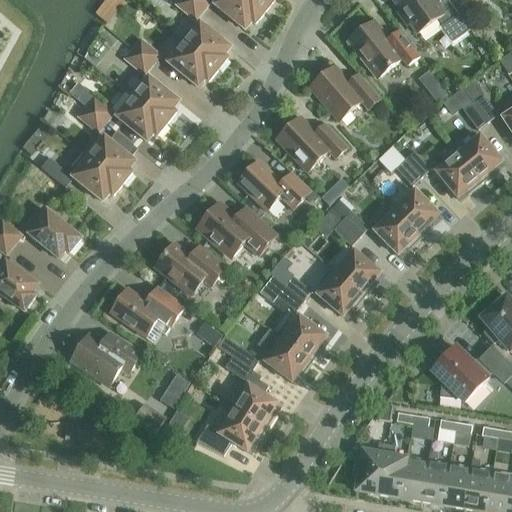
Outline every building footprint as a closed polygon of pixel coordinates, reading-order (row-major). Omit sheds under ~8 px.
[(196,24),(204,14),(187,0),(182,0),(176,8),(196,24)] [(207,0),(187,0),(204,14),(212,4),(207,0)] [(255,27),(265,15),(246,0),(219,0),(221,1),(215,8),(245,31),(249,27),(250,27),(252,24),(255,27)] [(246,0),(265,15),(275,3),(271,0),(246,0)] [(462,21),(447,0),(440,0),(435,4),(432,0),(392,0),(401,12),(398,15),(407,28),(411,26),(418,36),(438,22),(442,28),(441,29),(453,45),(470,32),(462,21)] [(409,69),(421,60),(400,33),(389,42),(375,24),(349,44),(378,81),(404,61),(409,69)] [(200,26),(184,46),(218,73),(228,61),(225,58),(227,55),(226,54),(230,50),(200,26)] [(153,68),(161,58),(141,42),(133,52),(153,68)] [(209,85),(218,73),(184,46),(168,65),(198,89),(202,84),(203,85),(205,82),(209,85)] [(145,78),(153,68),(133,52),(125,62),(145,78)] [(335,70),(311,91),(339,124),(362,105),(368,112),(381,102),(359,78),(349,86),(335,70)] [(175,109),(179,104),(149,80),(133,100),(167,127),(177,115),(173,112),(176,109),(175,109)] [(439,85),(428,93),(437,105),(448,97),(439,85)] [(499,118),(484,98),(474,105),(488,125),(499,118)] [(114,116),(95,100),(87,110),(106,126),(114,116)] [(158,139),(167,127),(133,100),(117,120),(147,144),(151,139),(152,140),(154,136),(158,139)] [(67,111),(79,120),(98,136),(106,126),(87,110),(86,111),(74,102),(67,111)] [(478,133),(488,125),(474,105),(464,113),(478,133)] [(511,114),(503,120),(511,133),(511,114)] [(277,143),(308,175),(329,154),(336,161),(348,150),(326,127),(316,136),(301,120),(277,143)] [(481,139),(459,157),(483,186),(497,174),(495,171),(502,165),(481,139)] [(105,140),(89,160),(123,187),(133,175),(129,173),(132,170),(131,169),(135,164),(105,140)] [(393,149),(378,162),(390,176),(396,171),(406,163),(393,149)] [(422,181),(431,172),(415,154),(406,163),(422,181)] [(123,187),(89,160),(84,156),(68,176),(49,161),(41,171),(66,191),(74,181),(103,204),(106,199),(107,200),(110,196),(113,199),(123,187)] [(287,156),(281,162),(289,171),(295,165),(287,156)] [(468,198),(483,186),(459,157),(437,175),(458,201),(466,194),(468,198)] [(413,189),(422,181),(406,163),(396,171),(413,189)] [(294,212),(311,194),(292,176),(283,186),(259,164),(238,186),(268,214),(278,202),(284,202),(294,212)] [(33,166),(27,173),(34,178),(39,172),(33,166)] [(330,191),(321,200),(329,209),(339,200),(330,191)] [(416,194),(395,214),(422,241),(435,228),(432,225),(439,218),(416,194)] [(339,203),(331,212),(343,223),(351,214),(339,203)] [(220,206),(198,231),(232,260),(243,247),(249,247),(260,256),(258,258),(259,259),(277,238),(259,221),(246,210),(237,221),(220,206)] [(422,241),(395,214),(391,209),(379,221),(383,225),(375,234),(399,258),(405,251),(409,254),(422,241)] [(29,237),(59,261),(63,256),(64,257),(66,254),(70,257),(82,241),(61,225),(63,222),(53,214),(51,216),(48,214),(29,237)] [(361,240),(369,230),(351,214),(343,223),(361,240)] [(22,238),(3,222),(0,225),(0,236),(14,248),(22,238)] [(352,249),(361,240),(343,223),(334,233),(352,249)] [(0,252),(6,258),(14,248),(0,236),(0,252)] [(228,271),(199,248),(198,249),(201,251),(194,261),(174,246),(155,269),(192,299),(210,276),(218,282),(227,271),(228,272),(228,271)] [(374,283),(381,276),(355,254),(336,276),(365,300),(378,286),(374,283)] [(38,287),(7,265),(0,274),(0,300),(1,301),(3,299),(25,314),(36,299),(33,296),(35,293),(34,292),(38,287)] [(353,314),(365,300),(336,276),(332,272),(321,284),(326,288),(318,297),(344,319),(350,312),(353,314)] [(293,279),(286,288),(304,304),(312,294),(293,279)] [(286,288),(278,299),(296,314),(304,304),(286,288)] [(158,291),(150,301),(143,302),(129,292),(112,316),(146,340),(154,329),(166,337),(185,310),(158,291)] [(511,304),(507,299),(506,300),(504,298),(494,307),(496,309),(482,321),(489,330),(483,335),(494,347),(500,342),(511,355),(511,353),(511,304)] [(321,347),(327,339),(300,319),(283,342),(313,364),(324,349),(321,347)] [(223,338),(205,325),(196,337),(215,349),(223,338)] [(89,338),(72,365),(109,389),(120,373),(128,378),(143,356),(111,335),(103,347),(89,338)] [(260,363),(225,339),(218,350),(233,360),(253,373),(260,363)] [(302,379),(313,364),(283,342),(266,365),(293,385),(299,377),(302,379)] [(505,384),(511,376),(511,369),(492,351),(481,362),(482,363),(477,369),(457,350),(453,353),(451,351),(444,359),(446,361),(433,374),(444,385),(442,388),(440,400),(456,402),(458,399),(465,405),(489,381),(487,380),(493,374),(504,385),(505,384)] [(233,360),(226,370),(246,384),(245,385),(249,388),(264,397),(268,390),(259,384),(261,380),(252,374),(253,373),(233,360)] [(178,377),(170,390),(182,399),(191,386),(178,377)] [(249,388),(234,412),(267,432),(277,416),(273,414),(278,406),(264,397),(249,388)] [(168,421),(145,406),(134,422),(157,437),(168,421)] [(386,408),(377,422),(390,424),(393,409),(386,408)] [(196,445),(198,446),(224,459),(233,445),(248,454),(253,446),(257,448),(267,432),(234,412),(220,435),(208,427),(196,445)] [(397,425),(413,427),(414,419),(398,416),(397,425)] [(429,430),(430,421),(414,419),(413,427),(429,430)] [(172,422),(167,431),(178,438),(184,430),(172,422)] [(440,432),(455,435),(457,426),(441,423),(440,432)] [(471,437),(473,428),(457,426),(455,435),(471,437)] [(482,439),(498,441),(499,433),(484,430),(482,439)] [(511,443),(511,434),(499,433),(498,441),(511,443)] [(360,473),(357,491),(366,492),(366,495),(379,497),(386,457),(359,453),(356,472),(360,473)] [(379,497),(392,500),(393,497),(401,498),(407,461),(386,457),(379,497)] [(409,499),(408,502),(422,504),(428,464),(407,461),(401,498),(409,499)] [(422,504),(435,507),(436,504),(443,505),(450,468),(428,464),(422,504)] [(451,506),(451,509),(464,511),(471,471),(450,468),(443,505),(451,506)] [(464,511),(467,511),(477,511),(478,511),(486,511),(492,475),(471,471),(464,511)] [(486,511),(507,511),(511,488),(511,478),(492,475),(486,511)]
